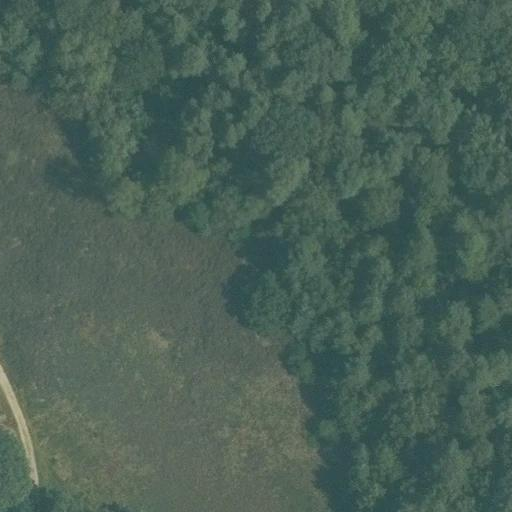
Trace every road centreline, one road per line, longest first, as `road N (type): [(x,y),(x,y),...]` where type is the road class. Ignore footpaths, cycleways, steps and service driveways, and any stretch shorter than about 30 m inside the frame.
road 1 (track): [(511,178),(430,111),(399,40),(350,0)]
road 2 (track): [(22,511),(27,444),(0,379)]
